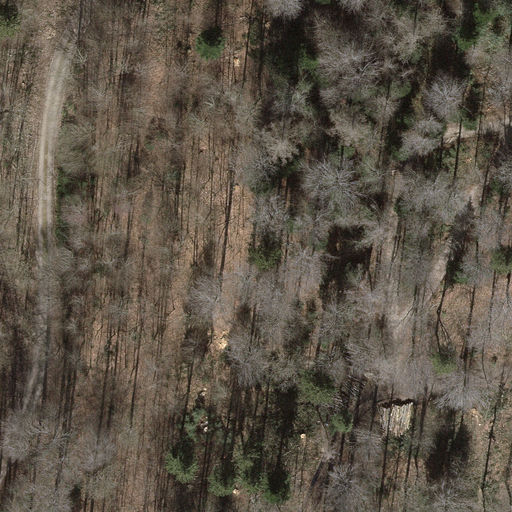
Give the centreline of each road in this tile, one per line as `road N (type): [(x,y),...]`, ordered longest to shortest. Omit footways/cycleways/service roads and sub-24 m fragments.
road 1 (track): [(95,0),(55,88),(39,373),(0,463)]
road 2 (track): [(511,366),(449,379),(389,366)]
